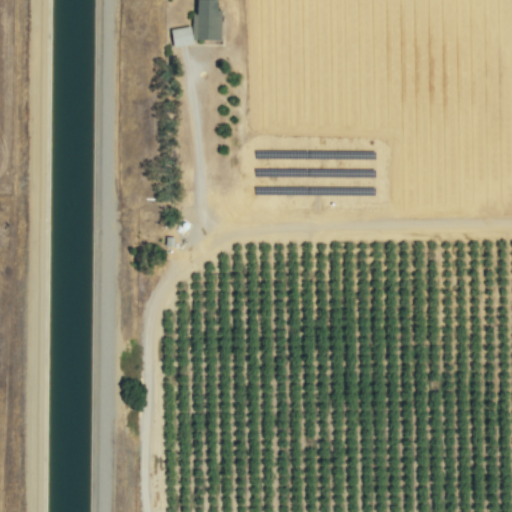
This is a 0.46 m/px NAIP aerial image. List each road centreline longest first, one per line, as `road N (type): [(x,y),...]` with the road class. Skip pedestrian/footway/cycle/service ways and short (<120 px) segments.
road 1 (track): [(27,511),(32,0)]
road 2 (track): [(105,0),(101,511)]
road 3 (residential): [(511,223),(199,230)]
